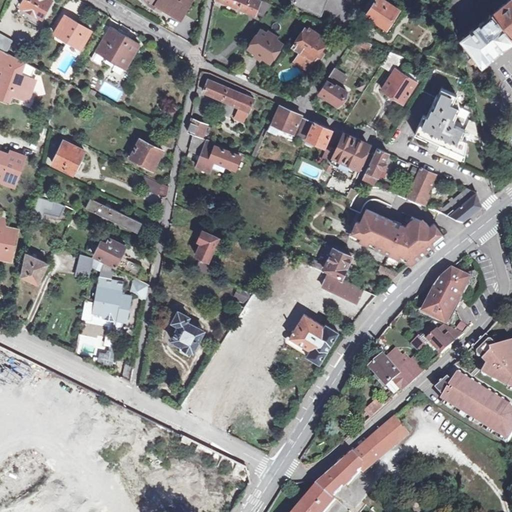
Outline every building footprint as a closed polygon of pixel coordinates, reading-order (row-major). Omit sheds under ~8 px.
[(22,0),(20,5),(43,18),(52,0),(22,0)] [(191,0),(190,0),(159,0),(156,5),(180,19),(191,0)] [(268,3),(261,0),(220,0),(242,9),(242,7),(248,10),(249,8),(260,14),(268,3)] [(384,0),(368,0),(361,12),(377,23),(384,28),(397,9),(384,0)] [(510,38),(511,36),(511,0),(510,0),(495,11),(486,0),(481,0),(476,4),(487,17),(461,38),(482,63),(511,40),(510,38)] [(65,15),(63,18),(57,30),(55,34),(70,42),(68,47),(79,54),(92,31),(65,15)] [(57,30),(63,18),(59,16),(52,27),(57,30)] [(126,67),(140,43),(111,26),(97,50),(106,55),(117,62),(126,67)] [(316,57),(320,50),(327,39),(310,28),(308,30),(305,28),(293,47),(301,51),(295,60),(312,71),(319,59),(316,57)] [(277,39),(278,37),(268,31),(267,33),(261,29),(249,47),(271,62),(283,43),(277,39)] [(0,48),(1,49),(7,52),(13,40),(7,37),(0,33),(0,48)] [(358,38),(355,43),(367,47),(369,42),(358,38)] [(1,49),(0,48),(0,69),(3,71),(3,73),(7,74),(5,80),(3,80),(0,88),(0,96),(12,101),(14,95),(31,101),(34,89),(31,87),(34,79),(21,74),(25,61),(7,52),(1,49)] [(324,53),(320,50),(316,57),(319,59),(324,53)] [(404,103),(417,82),(397,68),(404,57),(390,52),(382,65),(393,72),(382,88),(404,103)] [(340,86),(346,76),(334,68),(319,92),(338,104),(347,90),(340,86)] [(428,93),(436,97),(437,94),(439,95),(442,88),(457,94),(463,79),(434,70),(421,90),(428,93)] [(209,79),(203,91),(249,111),(254,99),(209,79)] [(118,102),(123,92),(104,81),(98,91),(118,102)] [(462,137),(465,129),(452,123),(460,107),(452,104),(457,94),(442,88),(439,95),(437,94),(436,97),(428,116),(423,114),(414,134),(461,155),(465,156),(467,139),(462,137)] [(302,114),(279,104),(271,122),(294,132),(301,116),(302,114)] [(194,133),(202,137),(207,124),(191,118),(188,131),(194,133)] [(307,139),(313,141),(315,139),(327,144),(333,130),(314,121),(306,118),(299,135),(298,143),(304,145),(307,139)] [(333,156),(357,167),(368,143),(344,132),(336,149),(329,146),(326,152),(333,156)] [(192,149),(200,152),(204,154),(202,159),(199,166),(212,171),(214,167),(217,160),(226,164),(238,169),(243,156),(240,155),(218,146),(219,144),(202,137),(194,133),(192,149)] [(166,145),(143,135),(141,139),(132,158),(154,169),(166,145)] [(63,140),(52,163),(73,174),(84,150),(63,140)] [(241,153),(219,144),(218,146),(240,155),(241,153)] [(377,147),(366,172),(369,173),(370,171),(379,175),(389,152),(377,147)] [(9,163),(11,157),(2,153),(1,155),(0,154),(0,173),(3,175),(1,180),(4,181),(15,185),(16,186),(26,158),(18,155),(14,165),(9,163)] [(13,153),(11,157),(9,163),(14,165),(18,155),(13,153)] [(357,167),(333,156),(330,162),(354,172),(357,167)] [(223,171),(226,164),(217,160),(214,167),(223,171)] [(421,167),(414,183),(429,189),(436,173),(421,167)] [(369,173),(366,172),(363,178),(369,180),(371,174),(369,173)] [(378,178),(371,174),(369,180),(376,183),(378,178)] [(159,193),(161,182),(146,175),(142,185),(159,193)] [(169,185),(161,182),(159,193),(168,195),(169,185)] [(429,189),(414,183),(408,197),(412,198),(420,202),(422,203),(429,189)] [(349,198),(353,199),(358,190),(352,188),(348,197),(349,198)] [(468,188),(439,210),(447,213),(451,210),(452,212),(476,192),(468,188)] [(451,210),(447,213),(463,219),(481,205),(476,192),(452,212),(451,210)] [(52,212),(53,209),(62,210),(63,204),(56,201),(50,200),(39,197),(35,213),(44,215),(44,211),(52,212)] [(93,198),(89,208),(135,231),(140,221),(93,198)] [(361,235),(359,239),(368,243),(370,239),(377,242),(375,246),(399,257),(400,253),(414,259),(434,243),(431,240),(441,231),(434,223),(429,226),(427,222),(412,215),(407,226),(366,208),(360,221),(357,220),(352,231),(361,235)] [(0,258),(12,261),(14,248),(10,247),(14,229),(6,227),(0,225),(0,258)] [(208,259),(218,237),(203,229),(199,239),(201,241),(196,254),(208,259)] [(352,231),(350,235),(359,239),(361,235),(352,231)] [(441,231),(431,240),(434,243),(444,235),(441,231)] [(110,237),(107,244),(101,241),(95,254),(116,265),(126,245),(110,237)] [(336,245),(335,248),(350,254),(352,252),(336,245)] [(322,247),(314,259),(317,260),(325,248),(322,247)] [(350,254),(335,248),(334,247),(324,268),(342,276),(352,255),(350,254)] [(35,281),(34,283),(33,285),(37,287),(48,262),(30,253),(32,250),(28,249),(27,254),(22,274),(35,281)] [(400,253),(399,257),(411,262),(414,259),(400,253)] [(93,256),(91,265),(101,269),(104,262),(93,256)] [(200,260),(196,268),(210,274),(214,265),(200,260)] [(137,274),(140,265),(127,261),(124,270),(137,274)] [(381,265),(378,272),(392,278),(399,272),(381,265)] [(311,266),(271,327),(283,336),(318,282),(365,307),(375,294),(311,266)] [(441,281),(439,283),(436,288),(434,291),(424,311),(447,323),(471,277),(453,270),(449,273),(441,281)] [(35,281),(22,274),(21,277),(34,283),(35,281)] [(117,313),(116,319),(127,322),(132,296),(116,292),(119,281),(100,277),(92,312),(103,314),(104,310),(117,313)] [(131,280),(129,295),(145,297),(148,283),(131,280)] [(193,351),(204,330),(188,322),(190,317),(179,311),(173,322),(180,325),(172,340),(193,351)] [(302,315),(298,312),(290,325),(295,328),(302,315)] [(303,313),(302,315),(295,328),(290,337),(310,350),(307,354),(306,355),(320,363),(338,331),(325,324),(324,325),(303,313)] [(468,325),(463,321),(459,326),(464,330),(468,325)] [(423,349),(427,345),(426,344),(429,340),(443,354),(465,333),(444,325),(435,333),(429,328),(424,334),(425,335),(422,338),(421,336),(412,344),(417,349),(423,349)] [(99,352),(100,327),(87,326),(85,351),(99,352)] [(472,350),(484,361),(486,359),(489,363),(488,365),(483,374),(493,380),(497,381),(505,386),(507,385),(509,387),(511,388),(511,341),(498,346),(486,335),(472,350)] [(310,350),(290,337),(287,342),(307,354),(310,350)] [(46,370),(0,348),(0,368),(28,382),(26,386),(35,391),(46,370)] [(392,358),(398,364),(404,358),(397,352),(392,358)] [(415,380),(398,364),(392,358),(389,355),(386,358),(384,357),(372,369),(389,386),(395,380),(404,389),(415,380)] [(405,356),(404,358),(398,364),(415,380),(420,375),(424,372),(426,370),(415,358),(411,362),(405,356)] [(125,364),(122,379),(131,383),(134,366),(125,364)] [(457,382),(461,375),(458,373),(454,379),(452,382),(455,384),(457,382)] [(250,374),(240,392),(261,404),(271,386),(250,374)] [(504,404),(506,402),(499,398),(497,400),(491,396),(492,394),(485,389),(484,392),(477,388),(479,386),(472,381),(470,384),(464,380),(465,377),(461,375),(457,382),(455,384),(452,382),(448,378),(439,387),(446,394),(444,397),(442,400),(448,404),(447,407),(508,443),(511,437),(511,407),(511,408),(504,404)] [(398,395),(404,389),(395,380),(389,386),(398,395)] [(446,394),(439,387),(436,389),(444,397),(446,394)] [(383,407),(377,400),(368,409),(374,416),(383,407)] [(450,428),(455,419),(422,400),(417,408),(450,428)] [(146,511),(154,501),(164,495),(151,473),(159,468),(140,436),(128,428),(120,430),(115,422),(104,415),(92,422),(112,456),(98,464),(100,470),(90,464),(72,474),(94,511),(146,511)] [(396,418),(379,433),(392,448),(409,433),(396,418)] [(171,431),(157,425),(154,432),(167,439),(171,431)] [(379,433),(370,440),(383,455),(392,448),(379,433)] [(202,511),(204,511),(217,504),(200,476),(198,478),(189,464),(192,459),(232,478),(249,486),(244,465),(182,436),(171,462),(202,511)] [(383,455),(370,440),(329,476),(319,485),(296,511),(324,511),(336,499),(333,497),(344,485),(346,487),(362,470),(362,469),(364,463),(372,455),(377,460),(383,455)] [(364,463),(362,469),(365,471),(366,473),(379,462),(377,460),(372,455),(364,463)] [(232,478),(192,459),(189,464),(198,478),(200,476),(217,504),(232,478)]
